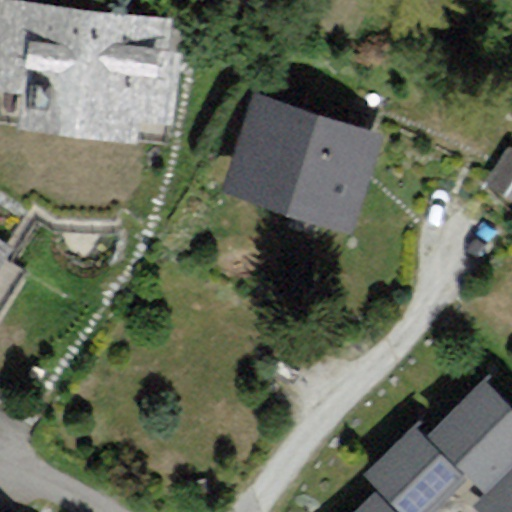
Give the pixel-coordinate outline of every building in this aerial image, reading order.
[(158,21),(0,6),(0,128),(147,142),(158,21)] [(214,195),(346,235),(375,141),(243,101),(214,195)] [(511,152),(495,178),(511,188),(511,152)] [(0,289),(12,270),(0,261),(0,289)] [(362,494),(341,511),(511,511),(511,429),(467,387),(413,436),(404,427),(349,480),(362,494)]
